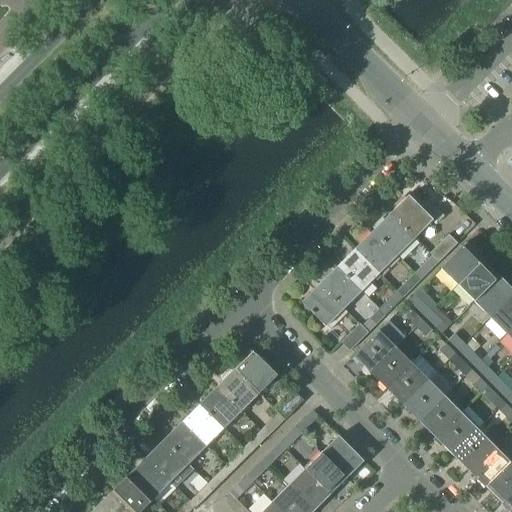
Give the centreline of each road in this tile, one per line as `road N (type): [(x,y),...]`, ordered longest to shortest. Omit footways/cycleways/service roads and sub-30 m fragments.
road 1 (residential): [(30,511),(242,302)]
road 2 (residential): [(242,302),(421,124)]
road 3 (tertiary): [(0,173),(175,0)]
road 4 (residential): [(410,469),(242,302)]
road 5 (tertiary): [(98,0),(0,100)]
road 6 (residential): [(421,124),(511,35)]
